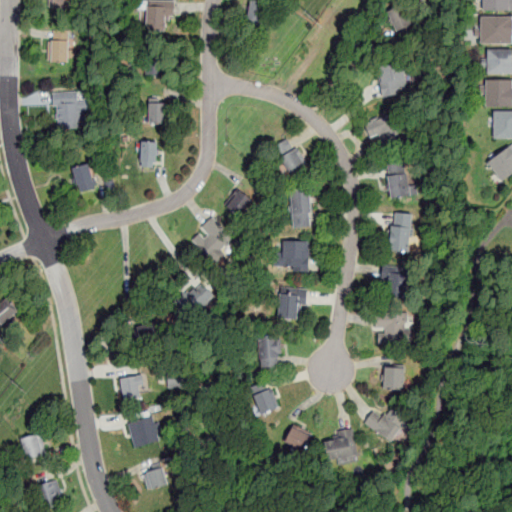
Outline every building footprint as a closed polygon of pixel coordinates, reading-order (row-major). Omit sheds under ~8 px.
[(70,8),(70,0),(51,0),(51,8),(70,8)] [(267,0),(248,0),(248,24),(267,24),(267,0)] [(511,0),(481,0),(481,10),(511,10),(511,0)] [(174,1),(147,1),(147,30),(168,30),(168,19),(174,19),(174,1)] [(416,33),(403,4),(386,12),(399,40),(416,33)] [(480,44),(511,44),(511,16),(480,16),(480,44)] [(75,66),(75,41),(50,41),(50,66),(75,66)] [(511,49),(487,49),(487,73),(511,73),(511,49)] [(166,51),(146,51),(146,72),(166,72),(166,51)] [(380,96),(404,96),(404,64),(380,64),(380,96)] [(511,108),(511,79),(486,79),(486,108),(511,108)] [(85,100),(80,101),(80,92),(54,93),(55,130),(86,129),(85,100)] [(166,101),(149,101),(149,123),(166,123),(166,101)] [(380,135),(384,147),(405,142),(398,112),(364,121),(369,138),(380,135)] [(511,140),(511,112),(493,112),(493,140),(511,140)] [(306,168),(290,138),(274,146),(289,176),(306,168)] [(141,141),(141,164),(157,164),(157,141),(141,141)] [(511,144),(487,163),(501,183),(511,175),(511,144)] [(417,197),(415,182),(409,183),(407,160),(387,161),(390,200),(417,197)] [(80,192),(97,186),(89,161),(71,167),(80,192)] [(240,217),(254,200),(238,188),(224,205),(240,217)] [(311,227),(311,191),(291,191),(291,227),(311,227)] [(410,251),(412,214),(390,212),(388,250),(410,251)] [(214,217),(192,236),(210,256),(231,237),(214,217)] [(309,271),(309,240),(286,240),(286,271),(309,271)] [(410,267),(383,264),(380,294),(406,297),(410,267)] [(193,321),(210,301),(192,287),(176,306),(193,321)] [(307,306),(307,287),(279,287),(279,318),(298,318),(298,306),(307,306)] [(0,325),(1,327),(20,313),(7,296),(0,301),(0,325)] [(412,343),(412,312),(376,312),(376,343),(412,343)] [(130,331),(136,346),(165,334),(158,319),(130,331)] [(278,368),(278,336),(259,336),(259,368),(278,368)] [(405,391),(405,365),(383,365),(383,391),(405,391)] [(144,374),(120,377),(123,400),(146,397),(144,374)] [(276,410),(272,387),(252,391),(256,414),(276,410)] [(406,419),(389,407),(384,414),(375,407),(364,422),(390,441),(406,419)] [(129,419),(134,446),(162,441),(157,414),(129,419)] [(283,441),(303,452),(312,436),(292,425),(283,441)] [(334,438),(324,440),(328,460),(358,454),(353,427),(333,431),(334,438)] [(26,460),(46,456),(41,433),(21,438),(26,460)] [(170,482),(161,461),(142,468),(152,490),(170,482)] [(45,510),(65,501),(54,477),(34,487),(45,510)]
